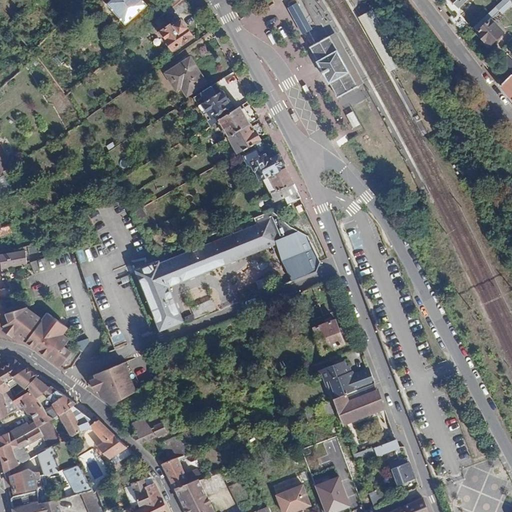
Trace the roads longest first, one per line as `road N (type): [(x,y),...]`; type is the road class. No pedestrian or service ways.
road 1 (residential): [(511,457),(388,225),(329,158),(303,164)]
road 2 (residential): [(65,385),(86,364),(342,259)]
road 3 (residential): [(342,259),(428,487)]
road 4 (residential): [(219,0),(303,164)]
road 5 (residential): [(176,511),(126,438),(65,385)]
road 6 (residential): [(422,0),(511,117)]
